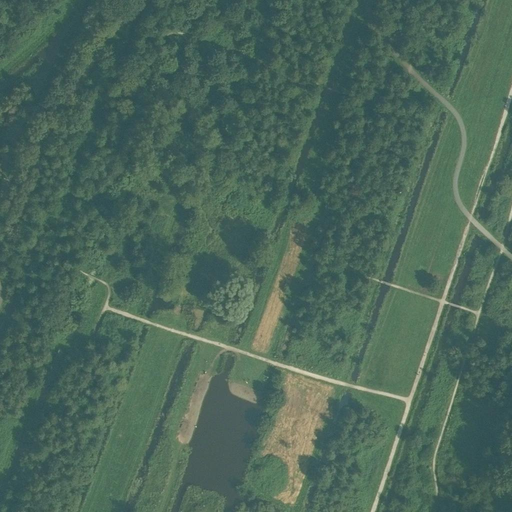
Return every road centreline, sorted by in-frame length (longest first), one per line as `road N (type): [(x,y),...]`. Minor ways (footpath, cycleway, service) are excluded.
road 1 (track): [(372,511),(511,90)]
road 2 (track): [(409,399),(360,391),(107,305)]
